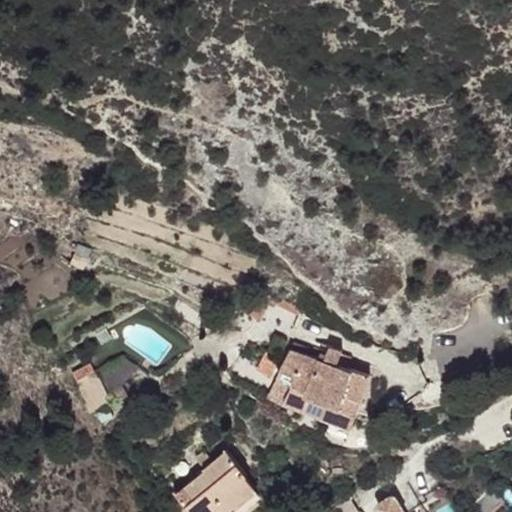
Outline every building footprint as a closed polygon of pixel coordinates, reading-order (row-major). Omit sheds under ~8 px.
[(293,368),(277,364),(270,387),(286,392),(281,411),(326,423),(322,435),(344,441),(363,378),(339,371),(328,368),(332,353),(318,349),(313,361),(297,358),(293,368)] [(341,362),(331,359),(328,368),(339,371),(341,362)] [(73,374),(92,408),(109,399),(89,365),(73,374)] [(222,460),(174,507),(179,511),(262,511),(268,506),(222,460)] [(493,487),(466,511),(465,511),(490,511),(504,500),(493,487)] [(422,511),(413,501),(401,511),(422,511)]
